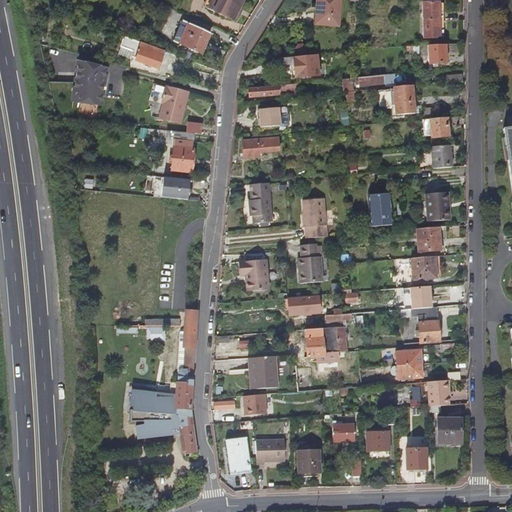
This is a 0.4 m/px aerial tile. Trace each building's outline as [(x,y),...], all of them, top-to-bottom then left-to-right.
[(215,11),(221,0),(207,0),(204,6),(215,11)] [(241,8),(245,0),(221,0),(215,11),(234,21),(239,13),(241,8)] [(337,27),(339,0),(316,0),(316,8),(317,8),(316,26),(337,27)] [(439,21),(438,2),(422,3),(422,38),(443,37),(443,21),(439,21)] [(201,54),(210,35),(183,22),(174,42),(201,54)] [(162,58),(146,52),(148,46),(146,45),(124,38),(121,46),(132,51),(130,57),(135,59),(135,61),(158,69),(162,58)] [(458,55),(458,44),(448,45),(448,55),(458,55)] [(447,64),(445,45),(427,47),(429,65),(447,64)] [(130,57),(132,51),(121,46),(118,55),(135,61),(135,59),(130,57)] [(303,52),(302,48),(300,46),(296,46),(292,49),(293,53),(296,55),(300,55),(303,52)] [(318,76),(317,56),(281,59),(282,69),(294,68),(295,78),(318,76)] [(102,106),(106,72),(78,66),(73,102),(85,103),(86,96),(92,97),(91,104),(102,106)] [(395,88),(394,75),(356,78),(356,83),(356,86),(359,85),(359,86),(384,84),(385,89),(393,88),(395,88)] [(352,91),(352,83),(351,79),(341,80),(342,92),(352,91)] [(298,94),(297,84),(249,88),(250,98),(298,94)] [(159,119),(180,124),(184,109),(182,109),(183,105),(185,105),(188,93),(165,87),(161,104),(162,104),(159,119)] [(415,115),(412,87),(395,88),(393,88),(393,90),(378,92),(379,108),(391,107),(392,117),(415,115)] [(275,130),(273,113),(253,115),(255,132),(275,130)] [(448,137),(446,118),(422,121),(424,137),(431,136),(431,139),(448,137)] [(202,125),(187,123),(186,134),(193,134),(201,135),(202,125)] [(191,173),(193,150),(192,150),(193,134),(186,134),(166,132),(165,144),(179,145),(178,149),(173,148),(171,171),(191,173)] [(278,154),(277,143),(240,146),(242,164),(259,162),(258,156),(278,154)] [(451,167),(450,146),(431,148),(432,169),(451,167)] [(187,200),(189,180),(161,177),(159,197),(187,200)] [(273,215),(271,183),(252,184),(253,200),(253,207),(250,207),(251,216),(255,216),(255,224),(273,222),(272,215),(273,215)] [(392,224),(390,193),(371,194),(372,209),(370,209),(371,226),(392,224)] [(451,221),(448,193),(426,195),(429,223),(451,221)] [(329,238),(326,199),(304,201),(305,215),(306,228),(307,239),(329,238)] [(443,251),(441,228),(419,230),(420,253),(443,251)] [(323,283),(322,257),(318,257),(318,245),(302,246),(302,259),(299,259),(300,284),(323,283)] [(269,289),(266,251),(245,253),(246,261),(243,261),(244,275),(247,275),(248,291),(269,289)] [(439,278),(438,257),(412,259),(414,280),(439,278)] [(429,309),(427,288),(400,290),(402,312),(429,309)] [(358,302),(357,293),(345,294),(346,303),(358,302)] [(321,314),(320,297),(290,299),(291,316),(321,314)] [(440,341),(437,309),(429,309),(402,312),(401,312),(402,318),(417,317),(419,343),(440,341)] [(343,317),(343,316),(343,310),(335,311),(336,316),(328,317),(328,322),(344,321),(343,317)] [(190,412),(196,312),(187,312),(185,333),(181,332),(178,373),(179,373),(179,378),(178,378),(177,384),(171,384),(170,399),(155,398),(156,394),(132,390),(129,407),(132,407),(132,410),(129,410),(129,422),(143,422),(143,425),(135,426),(136,439),(170,435),(171,428),(178,428),(178,432),(174,432),(174,435),(174,437),(178,436),(180,453),(184,453),(184,455),(195,454),(190,412)] [(346,352),(345,327),(344,328),(336,328),(338,352),(346,352)] [(166,343),(165,328),(147,328),(147,342),(166,343)] [(338,352),(336,328),(329,329),(306,331),(308,358),(316,357),(316,360),(324,359),(324,354),(338,352)] [(455,351),(455,344),(440,345),(441,353),(455,351)] [(421,365),(420,350),(395,352),(397,367),(421,365)] [(274,387),(272,358),(249,360),(250,370),(253,370),(254,389),(274,387)] [(254,389),(253,370),(250,370),(249,360),(246,360),(247,375),(248,375),(249,389),(254,389)] [(423,379),(421,365),(397,367),(393,367),(392,369),(391,370),(391,372),(392,375),(393,376),(395,376),(397,376),(398,381),(423,379)] [(449,406),(448,391),(449,391),(448,381),(427,383),(430,407),(449,406)] [(235,410),(234,402),(213,403),(214,412),(235,410)] [(395,424),(395,411),(387,412),(387,424),(395,424)] [(461,445),(461,420),(437,419),(437,445),(461,445)] [(354,443),(354,425),(333,426),(333,443),(354,443)] [(388,450),(387,433),(366,434),(367,450),(388,450)] [(251,472),(246,437),(226,440),(231,475),(251,472)] [(284,462),(283,441),(256,442),(256,466),(264,466),(264,463),(284,462)] [(426,469),(426,448),(406,448),(406,470),(426,469)] [(320,473),(320,452),(298,452),(298,474),(320,473)] [(362,478),(361,453),(358,453),(358,457),(353,457),(353,478),(362,478)] [(194,498),(201,485),(189,479),(182,492),(194,498)]
